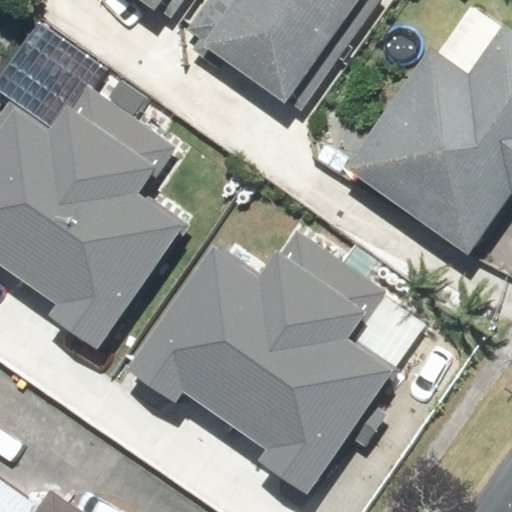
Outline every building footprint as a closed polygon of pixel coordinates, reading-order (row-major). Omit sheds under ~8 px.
[(116,0),(156,25),(171,0),(116,0)] [(369,0),(217,0),(195,30),(208,39),(198,53),(283,116),(369,0)] [(468,79),(436,56),(348,176),(468,263),(511,204),(511,32),(506,28),(468,79)] [(28,97),(0,139),(0,232),(46,263),(148,110),(97,77),(66,123),(28,97)] [(148,110),(46,263),(79,283),(59,312),(112,347),(196,220),(151,191),(186,138),(148,110)] [(206,364),(248,392),(345,243),(294,210),(260,263),(215,234),(133,359),(187,394),(206,364)] [(345,243),(248,392),(289,418),(270,448),(323,482),(404,357),(359,327),(393,274),(345,243)] [(78,511),(55,495),(41,511),(78,511)]
